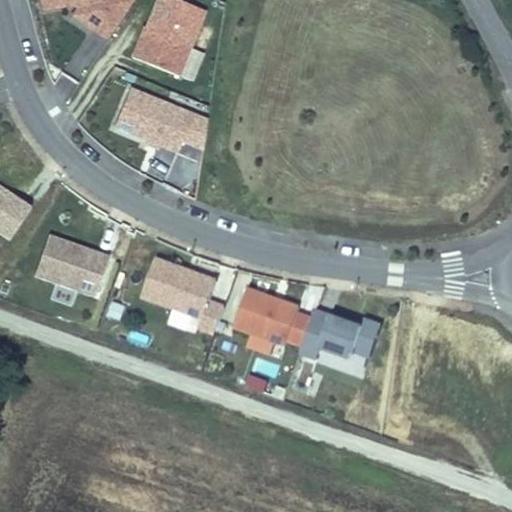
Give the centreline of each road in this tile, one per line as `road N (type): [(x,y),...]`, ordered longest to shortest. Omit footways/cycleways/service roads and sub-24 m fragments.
road 1 (residential): [(505,278),(339,268),(219,242),(141,211),(59,154),(22,83)]
road 2 (track): [(511,503),(0,319)]
